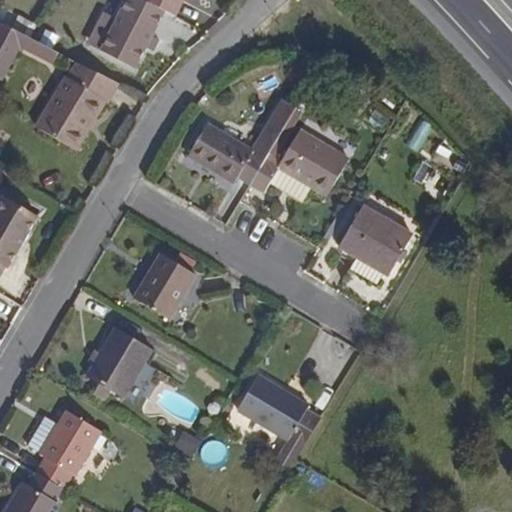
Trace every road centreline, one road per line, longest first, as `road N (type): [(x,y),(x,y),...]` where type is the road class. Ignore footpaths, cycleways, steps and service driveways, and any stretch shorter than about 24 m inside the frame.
road 1 (residential): [(126,179),(368,330)]
road 2 (residential): [(126,179),(0,392)]
road 3 (residential): [(266,0),(180,98),(126,179)]
